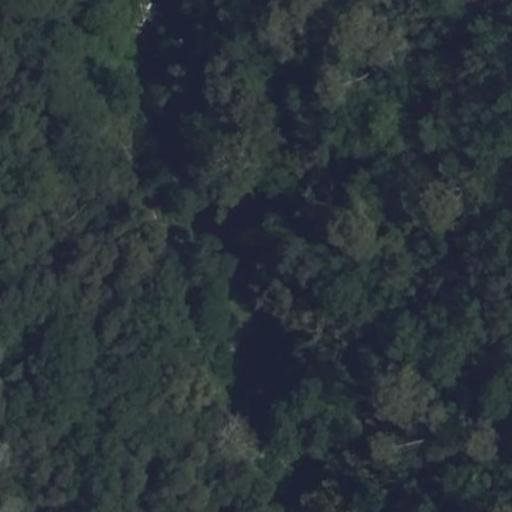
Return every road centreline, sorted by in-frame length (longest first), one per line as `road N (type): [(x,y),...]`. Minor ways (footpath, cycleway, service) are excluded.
road 1 (track): [(43,511),(35,358),(0,221)]
road 2 (track): [(90,0),(88,75),(136,182)]
